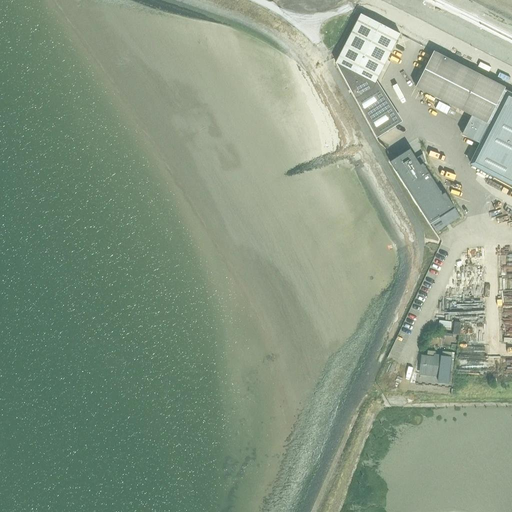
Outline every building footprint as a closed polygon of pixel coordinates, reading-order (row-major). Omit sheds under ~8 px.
[(383,111),(372,90),(370,87),(373,81),(375,82),(401,34),(361,13),(336,62),(355,99),(379,142),(397,132),(385,110),(383,111)] [(434,51),(416,87),(472,115),(487,123),(505,89),(506,87),(434,51)] [(472,115),(462,135),(480,144),(470,164),(511,185),(511,93),(505,89),(487,123),(472,115)] [(416,159),(410,149),(390,162),(396,171),(398,175),(430,225),(440,218),(442,217),(456,208),(446,193),(443,195),(423,164),(426,162),(423,154),(416,159)] [(438,382),(448,383),(451,358),(441,356),(441,359),(423,356),(420,373),(439,376),(438,382)]
